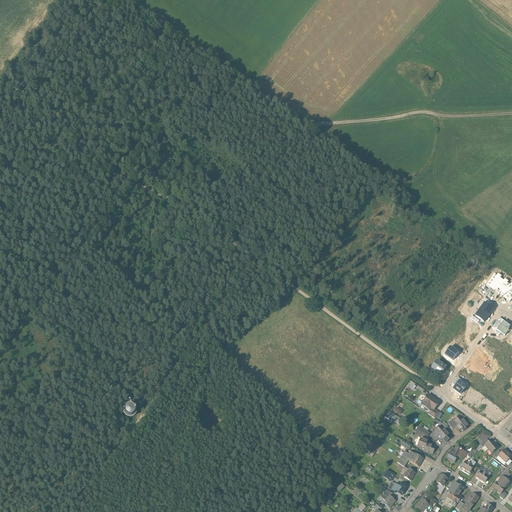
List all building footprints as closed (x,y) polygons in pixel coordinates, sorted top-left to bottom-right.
[(511,294),(511,286),(494,274),(486,286),(494,292),(495,291),(499,294),(499,295),(509,303),(511,299),(511,298),(510,297),(511,294)] [(484,304),(480,310),(488,316),(493,310),(484,304)] [(488,316),(480,310),(475,317),(483,323),(488,316)] [(496,332),(502,323),(498,320),(500,319),(499,318),(492,329),(496,332)] [(510,327),(503,322),(502,323),(496,332),(495,333),(499,336),(500,334),(504,337),(508,331),(507,331),(510,327)] [(452,361),(458,353),(450,347),(444,356),(452,361)] [(488,364),(477,356),(471,365),(482,372),(488,364)] [(440,376),(446,368),(436,361),(431,369),(440,376)] [(452,384),(455,387),(459,381),(459,382),(461,380),(457,378),(452,384)] [(459,382),(459,381),(455,387),(453,390),(460,395),(461,393),(463,395),(468,388),(459,382)] [(505,411),(473,388),(466,397),(498,420),(505,411)] [(439,403),(428,395),(421,405),(425,408),(427,406),(429,407),(429,408),(433,411),(439,403)] [(130,420),(134,419),(137,415),(137,411),(134,407),(131,406),(126,407),(124,411),(124,415),(126,419),(130,420)] [(394,411),(399,415),(402,410),(397,407),(394,411)] [(399,416),(390,410),(386,415),(395,421),(399,416)] [(437,415),(431,411),(428,415),(434,419),(437,415)] [(468,427),(460,416),(454,421),(457,425),(455,426),(458,430),(460,429),(462,432),(468,427)] [(455,426),(457,425),(454,421),(453,419),(448,423),(452,428),(455,426)] [(451,438),(441,427),(434,433),(441,441),(442,440),(445,443),(451,438)] [(490,436),(484,431),(476,437),(482,443),(490,436)] [(424,439),(420,448),(424,450),(427,444),(428,440),(424,439)] [(398,444),(408,450),(410,446),(400,440),(398,444)] [(498,447),(492,440),(485,445),(491,453),(498,447)] [(427,444),(424,450),(424,451),(432,454),(435,448),(427,444)] [(363,452),(368,456),(372,450),(367,446),(363,452)] [(501,453),(496,458),(504,465),(511,458),(508,455),(509,455),(504,450),(501,453)] [(423,459),(411,452),(409,455),(404,452),(402,456),(407,459),(407,460),(418,467),(423,459)] [(458,457),(452,453),(449,460),(454,463),(458,457)] [(473,466),(466,461),(462,468),(470,472),(473,466)] [(507,472),(510,468),(506,466),(500,475),(507,479),(511,474),(507,472)] [(491,474),(483,469),(483,468),(477,477),(485,482),(491,474)] [(383,476),(391,482),(396,476),(387,470),(383,476)] [(415,473),(409,470),(404,478),(410,481),(415,473)] [(448,479),(441,475),(437,483),(439,484),(437,487),(439,488),(441,485),(443,486),(448,479)] [(504,480),(501,485),(497,482),(493,488),(500,494),(509,482),(506,479),(505,481),(504,480)] [(463,488),(454,482),(449,491),(450,492),(447,498),(451,501),(449,504),(455,508),(459,501),(461,498),(458,496),(463,488)] [(400,484),(398,487),(391,483),(387,489),(395,493),(396,492),(402,495),(406,487),(400,484)] [(466,490),(463,488),(458,496),(461,498),(466,490)] [(480,498),(472,493),(468,500),(475,505),(480,498)] [(395,501),(390,496),(389,497),(386,495),(383,499),(386,501),(384,503),(389,508),(395,501)] [(420,511),(422,511),(428,505),(422,500),(416,508),(420,511)] [(464,505),(463,506),(471,511),(475,505),(468,500),(464,505)] [(464,505),(459,501),(455,508),(460,511),(463,506),(464,505)]
